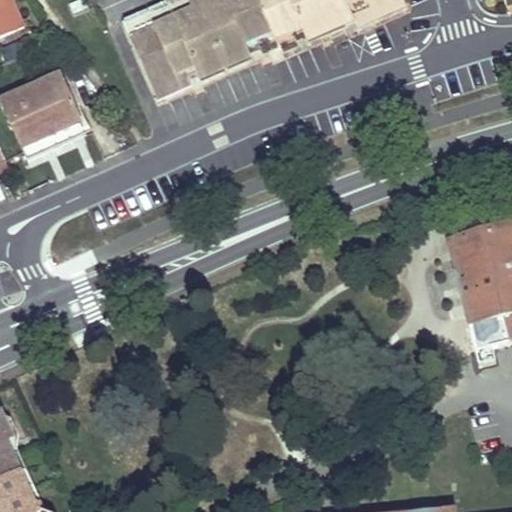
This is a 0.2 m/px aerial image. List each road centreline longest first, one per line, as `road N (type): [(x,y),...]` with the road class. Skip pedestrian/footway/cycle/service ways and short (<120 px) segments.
road 1 (primary): [(35,340),(463,152)]
road 2 (residential): [(463,51),(278,109),(38,214)]
road 3 (primary): [(463,152),(373,173),(45,302)]
